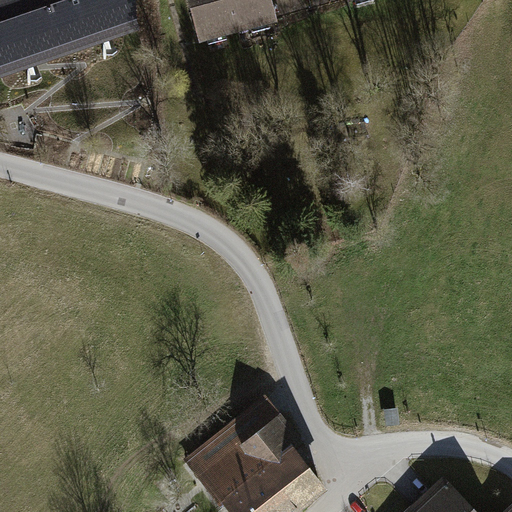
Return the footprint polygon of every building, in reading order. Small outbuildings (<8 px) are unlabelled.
[(0,0),(0,82),(141,34),(129,0),(0,0)] [(188,0),(200,43),(273,23),(266,0),(188,0)] [(394,408),(381,409),(382,423),(394,423),(394,408)] [(195,461),(187,467),(218,507),(226,502),(233,511),(286,511),(316,489),(285,449),(297,440),(278,415),(203,472),(195,461)] [(469,511),(509,511),(511,507),(511,506),(486,476),(474,488),(458,472),(445,485),(469,511)] [(469,511),(445,485),(443,483),(410,511),(469,511)]
